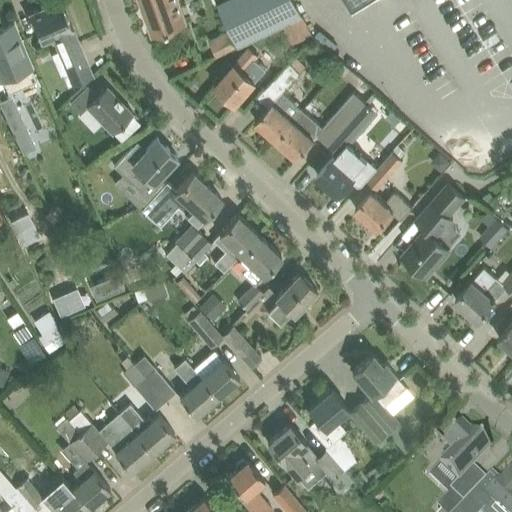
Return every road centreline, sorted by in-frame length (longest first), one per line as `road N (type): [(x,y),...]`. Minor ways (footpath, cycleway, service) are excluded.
road 1 (residential): [(376,301),(142,66),(116,0)]
road 2 (residential): [(128,511),(376,301)]
road 3 (residential): [(511,427),(376,301)]
